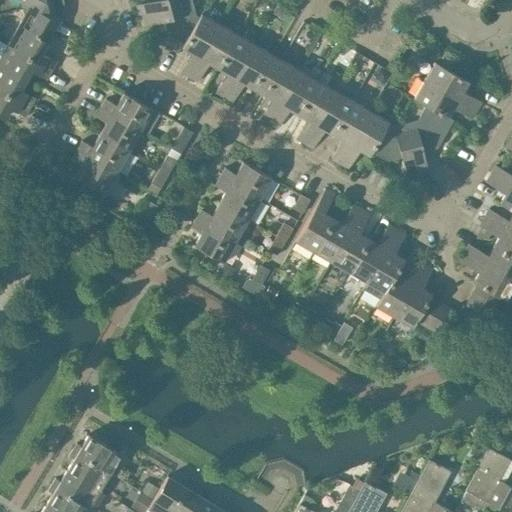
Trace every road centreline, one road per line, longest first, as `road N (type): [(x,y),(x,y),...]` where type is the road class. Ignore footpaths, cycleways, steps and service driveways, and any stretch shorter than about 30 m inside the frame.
road 1 (residential): [(433,212),(402,218),(103,46)]
road 2 (residential): [(24,174),(103,46)]
road 3 (residential): [(511,105),(453,205),(433,212)]
